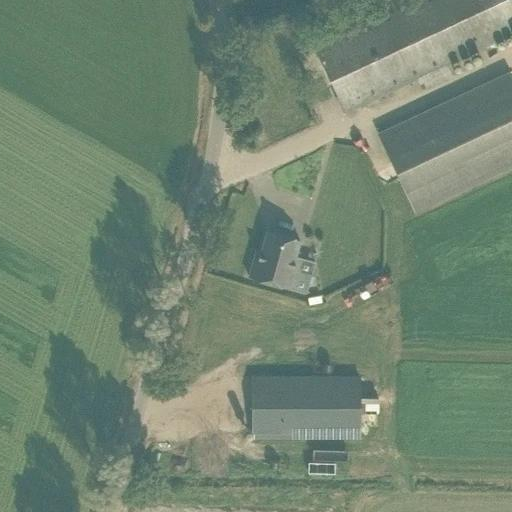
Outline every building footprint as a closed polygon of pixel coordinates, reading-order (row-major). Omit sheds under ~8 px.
[(511,0),(421,0),(315,50),(344,112),(511,33),(511,0)] [(380,133),(416,211),(511,165),(511,85),(506,74),(380,133)] [(252,262),(248,278),(290,290),(290,289),(305,294),(309,278),(294,274),(289,273),(298,240),(267,231),(266,232),(261,249),(257,263),(252,262)] [(320,296),(308,298),(309,305),(321,302),(320,296)] [(252,438),(358,438),(358,378),(272,377),(252,377),(252,438)]
